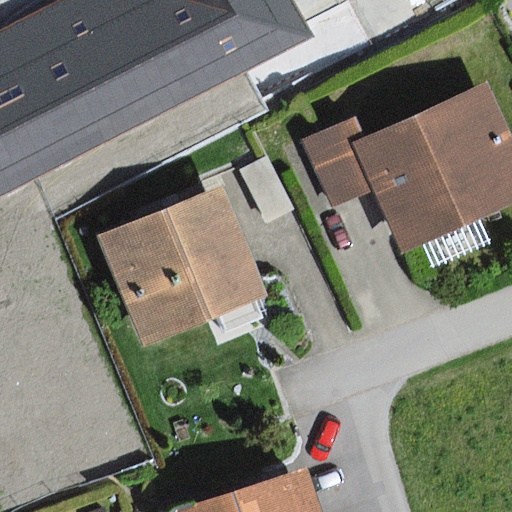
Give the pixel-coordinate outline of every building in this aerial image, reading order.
[(0,0),(0,196),(313,38),(290,0),(0,0)] [(347,116),(295,139),(327,209),(364,193),(391,255),(511,201),(511,150),(480,78),(355,134),(347,116)] [(291,209),(263,156),(234,171),(263,224),(291,209)] [(212,183),(87,235),(134,346),(259,294),(212,183)] [(297,511),(283,468),(170,505),(166,508),(163,511),(297,511)]
